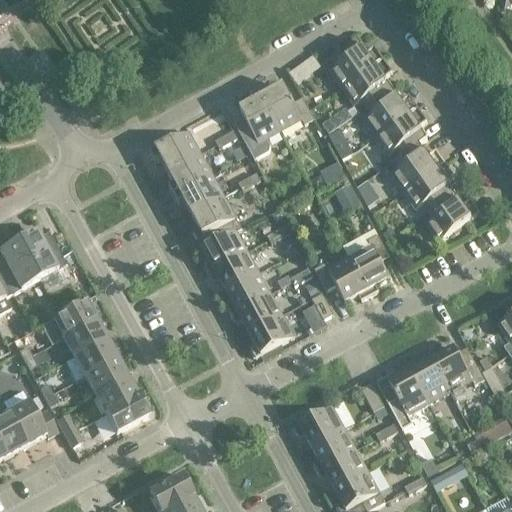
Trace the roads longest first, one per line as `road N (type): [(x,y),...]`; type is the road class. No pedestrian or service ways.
road 1 (residential): [(246,392),(511,244)]
road 2 (residential): [(107,146),(368,8)]
road 3 (residential): [(246,392),(107,146)]
road 4 (residential): [(47,183),(183,426)]
road 5 (residential): [(511,211),(368,8)]
road 6 (residential): [(38,511),(183,426)]
road 7 (residential): [(309,511),(246,392)]
road 8 (residential): [(76,159),(0,52)]
